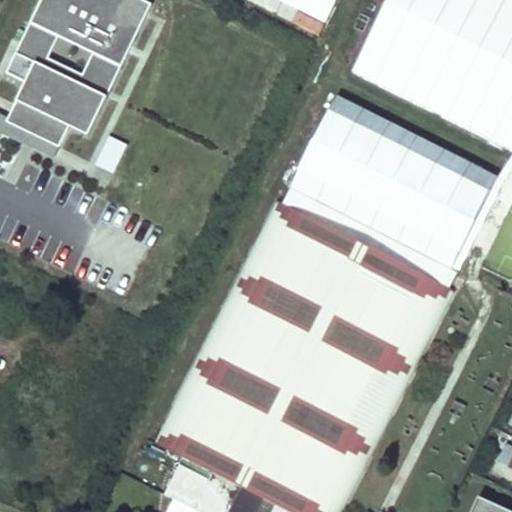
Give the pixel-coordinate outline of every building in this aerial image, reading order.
[(270,0),(326,27),(339,0),(270,0)] [(511,0),(388,0),(351,73),(508,153),(511,145),(511,0)] [(90,91),(70,132),(115,154),(135,112),(90,91)] [(340,511),(456,291),(448,288),(500,180),(334,97),(283,204),(275,200),(152,443),(198,466),(194,473),(180,465),(164,495),(198,511),(340,511)] [(509,511),(479,498),(473,511),(509,511)]
